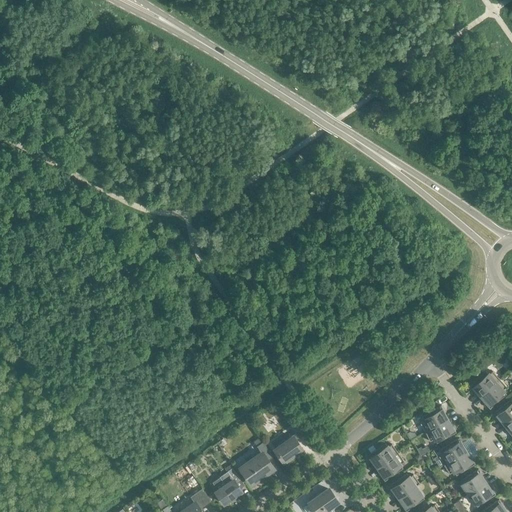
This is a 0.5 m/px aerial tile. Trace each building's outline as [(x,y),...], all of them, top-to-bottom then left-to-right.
[(503,354),(499,349),(494,353),(497,358),(503,354)] [(474,389),(481,396),(500,379),(492,371),(489,374),(485,371),(469,386),(473,390),(474,389)] [(507,387),(500,379),(481,396),(487,403),(485,404),(489,409),(506,394),(503,390),(507,387)] [(498,417),(504,424),(511,417),(511,401),(510,399),(493,413),(497,418),(498,417)] [(419,422),(425,432),(447,420),(442,411),(444,411),(441,405),(422,416),(424,420),(419,422)] [(451,428),(447,420),(425,432),(430,441),(434,439),(436,443),(456,432),(453,427),(451,428)] [(304,435),(297,424),(291,428),(295,434),(291,436),(292,438),(286,442),(284,441),(281,443),(281,446),(275,450),(284,462),(291,456),(291,455),(294,452),(296,453),(301,449),(295,440),(298,439),(304,435)] [(438,456),(444,465),(465,452),(460,444),(462,442),(459,437),(440,449),(442,453),(438,456)] [(273,457),(263,442),(256,447),(261,453),(240,468),(252,484),(273,469),(267,461),(273,457)] [(372,460),(377,467),(398,453),(392,444),(388,447),(385,443),(367,456),(370,461),(372,460)] [(470,460),(465,452),(444,465),(449,474),(453,471),(456,475),(475,464),(472,459),(470,460)] [(404,462),(398,453),(377,467),(383,475),(381,476),(384,481),(403,468),(400,464),(404,462)] [(186,468),(181,471),(184,476),(189,473),(186,468)] [(235,483),(237,482),(240,480),(232,468),(220,477),(222,481),(215,486),(218,490),(215,492),(218,495),(217,497),(219,501),(221,501),(224,504),(241,491),(235,483)] [(460,481),(468,494),(485,483),(480,475),(481,474),(478,469),(460,481)] [(393,490),(399,498),(419,483),(413,474),(409,477),(406,473),(388,486),(391,491),(393,490)] [(197,482),(192,474),(185,479),(191,486),(197,482)] [(435,481),(431,475),(426,479),(430,484),(435,481)] [(419,483),(399,498),(404,506),(402,507),(406,511),(424,499),(415,486),(419,483)] [(490,491),(485,483),(468,494),(477,507),(495,494),(492,489),(490,491)] [(201,511),(199,509),(201,508),(211,501),(202,489),(190,497),(194,503),(180,511),(201,511)] [(331,511),(330,509),(331,506),(337,502),(328,489),(322,493),(320,493),(319,493),(317,494),(316,495),(315,497),(315,498),(309,502),(315,511),(331,511)] [(505,511),(501,505),(502,504),(499,499),(481,511),(505,511)]
